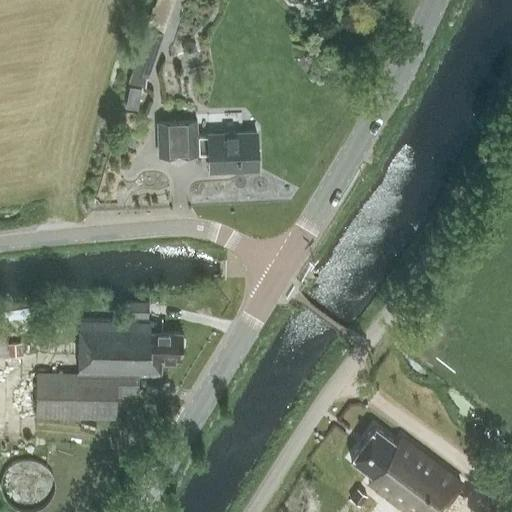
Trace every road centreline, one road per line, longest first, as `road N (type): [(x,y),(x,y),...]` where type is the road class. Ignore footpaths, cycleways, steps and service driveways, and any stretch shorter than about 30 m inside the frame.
road 1 (unclassified): [(253,511),(511,116)]
road 2 (secondary): [(277,279),(404,64),(432,0)]
road 3 (tertiary): [(0,246),(185,230),(230,239),(277,279)]
road 4 (secondary): [(136,511),(277,279)]
